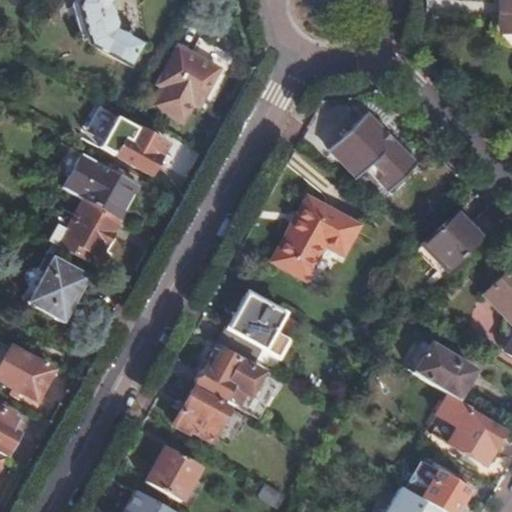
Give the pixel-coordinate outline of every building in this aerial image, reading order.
[(110,0),(79,0),(77,5),(89,45),(128,66),(141,44),(117,31),(119,27),(113,6),(108,3),(110,0)] [(511,0),(499,0),(499,34),(511,34),(511,0)] [(177,48),(156,87),(162,90),(152,109),(184,127),(203,92),(209,96),(222,73),(177,48)] [(366,166),(388,189),(414,164),(366,113),(330,147),(357,175),(366,166)] [(118,117),(101,147),(151,175),(168,144),(118,117)] [(167,167),(184,172),(189,157),(172,152),(167,167)] [(81,153),(61,190),(82,202),(118,221),(138,185),(81,153)] [(307,197),(288,232),(321,251),(326,244),(343,254),(360,226),(307,197)] [(118,221),(82,202),(67,230),(56,224),(46,241),(86,264),(90,255),(97,259),(118,221)] [(416,249),(442,277),(482,238),(457,210),(416,249)] [(321,251),(288,232),(272,260),(305,279),(321,251)] [(52,257),(28,302),(62,322),(87,276),(52,257)] [(511,337),(503,353),(511,358),(511,267),(511,268),(483,296),(511,325),(511,337)] [(285,311),(247,290),(216,343),(254,365),(262,352),(265,347),(275,328),(285,311)] [(275,328),(265,347),(282,357),(293,338),(275,328)] [(262,352),(254,365),(269,374),(272,375),(282,357),(265,347),(262,352)] [(429,348),(412,376),(448,398),(456,402),(474,375),(429,348)] [(0,372),(0,381),(36,401),(54,371),(14,349),(0,372)] [(194,383),(229,402),(237,387),(235,386),(247,367),(219,351),(212,364),(206,361),(194,383)] [(189,431),(209,443),(227,411),(192,391),(173,426),(188,434),(189,431)] [(456,402),(448,398),(437,417),(454,427),(443,445),(480,467),(500,434),(464,412),(466,408),(456,402)] [(0,452),(1,454),(6,456),(14,441),(7,437),(13,427),(9,425),(11,420),(0,413),(0,412),(4,406),(0,403),(0,452)] [(442,437),(449,424),(432,414),(425,427),(442,437)] [(145,483),(179,502),(198,468),(164,449),(145,483)] [(426,467),(408,497),(416,502),(435,472),(426,467)] [(435,472),(416,502),(432,511),(452,511),(466,491),(435,472)] [(169,511),(134,492),(122,511),(169,511)] [(398,511),(432,511),(416,502),(408,497),(398,511)]
